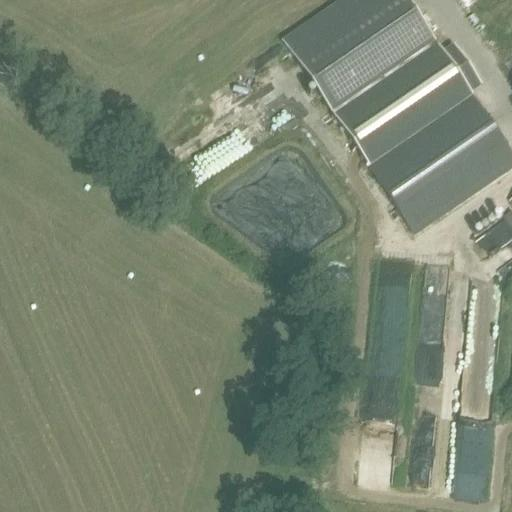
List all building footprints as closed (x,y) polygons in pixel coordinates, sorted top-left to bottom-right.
[(342,129),(445,58),(404,0),(342,0),(282,42),(342,129)] [(456,51),(445,58),(342,129),(365,167),(469,96),(481,87),(456,51)] [(365,167),(414,237),(511,169),(511,158),(469,96),(365,167)] [(262,136),(249,144),(256,155),(269,146),(262,136)] [(458,293),(471,292),(470,273),(456,275),(458,293)] [(380,343),(379,363),(407,363),(408,344),(380,343)] [(471,388),(471,427),(491,427),(492,388),(471,388)]
